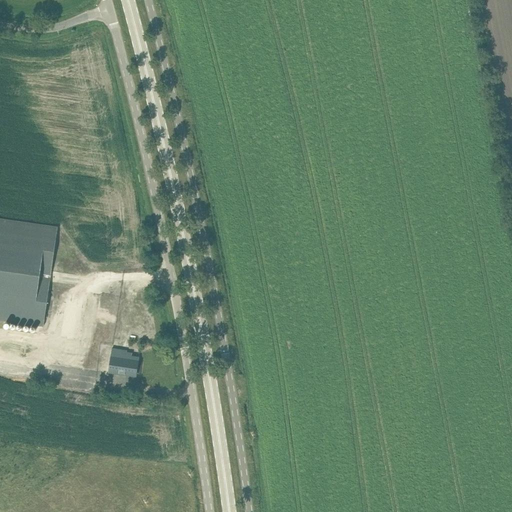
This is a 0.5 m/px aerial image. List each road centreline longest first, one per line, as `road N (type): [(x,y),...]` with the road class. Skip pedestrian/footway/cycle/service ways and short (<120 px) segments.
road 1 (primary): [(229,511),(177,203),(128,0)]
road 2 (unclassified): [(248,511),(237,422),(149,0)]
road 3 (unclassified): [(208,511),(145,139),(111,8)]
